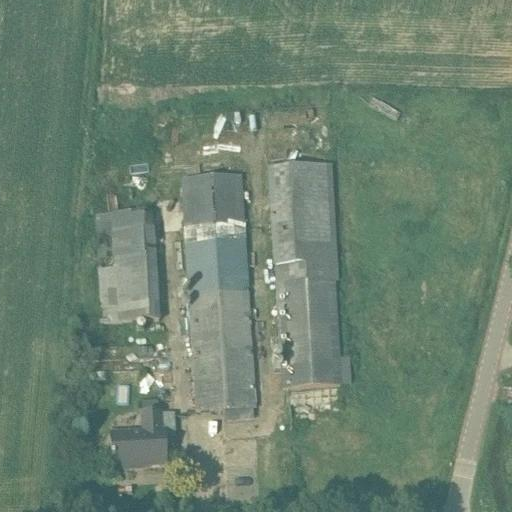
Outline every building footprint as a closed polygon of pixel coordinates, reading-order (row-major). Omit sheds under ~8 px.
[(160,216),(100,217),(101,324),(160,324),(160,216)] [(341,387),(335,283),(275,286),(281,391),(341,387)] [(248,294),(188,298),(195,414),(226,412),(256,410),(248,294)] [(175,371),(148,372),(148,383),(175,382),(175,371)] [(159,419),(159,415),(142,416),(143,434),(110,436),(111,471),(165,467),(164,446),(174,446),(173,419),(159,419)]
